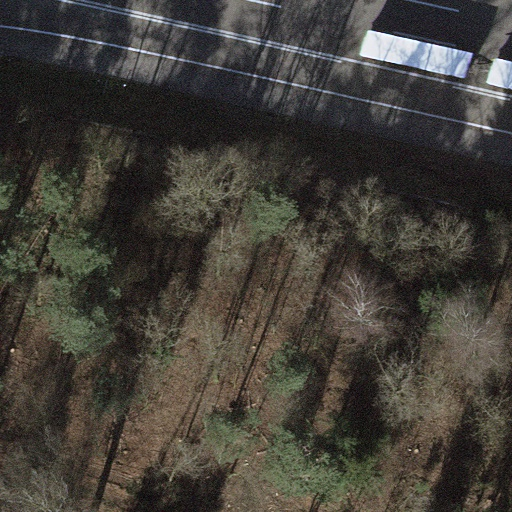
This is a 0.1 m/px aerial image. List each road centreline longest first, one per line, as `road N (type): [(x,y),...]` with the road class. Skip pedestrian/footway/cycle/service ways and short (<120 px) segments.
road 1 (motorway): [(0,3),(355,6)]
road 2 (motorway): [(355,6),(511,42)]
